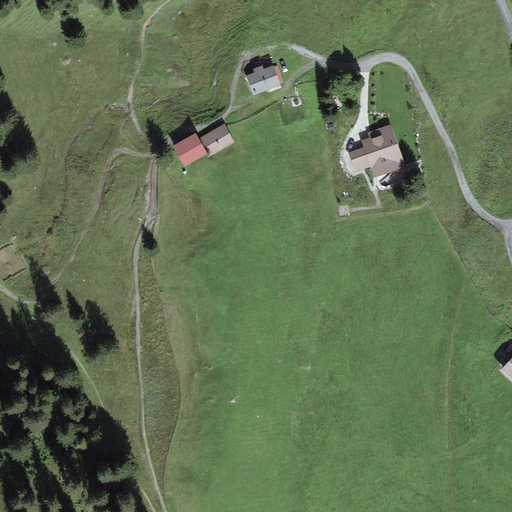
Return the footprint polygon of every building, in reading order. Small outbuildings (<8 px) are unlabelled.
[(283,84),(275,65),(247,76),(254,95),(283,84)] [(400,73),(371,75),(372,99),(377,99),(378,112),(403,110),(400,73)] [(348,106),(346,91),(333,92),(334,108),(348,106)] [(224,124),(199,139),(207,154),(209,157),(235,143),(224,124)] [(405,166),(390,124),(368,133),(369,138),(361,141),(364,147),(349,153),(356,172),(370,166),(374,177),(405,166)] [(199,139),(195,133),(173,146),(185,167),(207,154),(199,139)] [(511,357),(500,371),(511,382),(511,357)]
